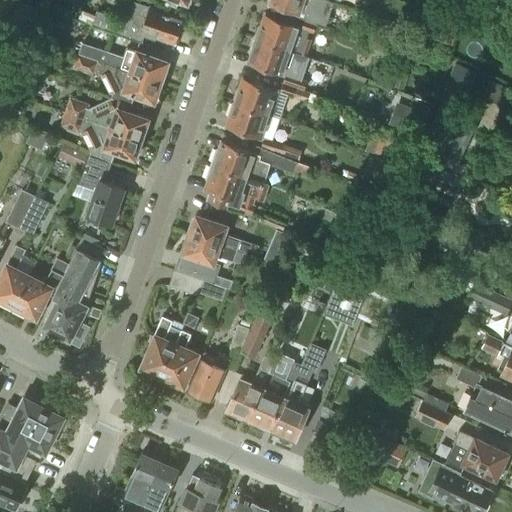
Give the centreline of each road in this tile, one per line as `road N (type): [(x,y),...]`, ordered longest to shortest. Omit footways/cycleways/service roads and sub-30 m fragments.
road 1 (residential): [(93,388),(227,0)]
road 2 (residential): [(378,511),(115,406)]
